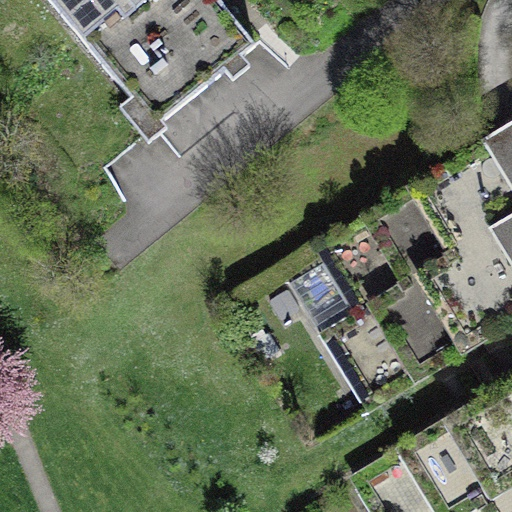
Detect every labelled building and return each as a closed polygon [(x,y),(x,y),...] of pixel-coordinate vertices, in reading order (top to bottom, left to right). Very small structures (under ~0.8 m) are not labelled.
[(211,0),(34,0),(152,144),(259,57),(211,0)] [(511,130),(501,137),(511,155),(511,130)] [(454,166),(511,260),(511,155),(501,137),(454,166)] [(406,196),(489,331),(511,316),(511,260),(454,166),(406,196)] [(489,331),(406,196),(320,248),(368,326),(333,348),(368,405),(489,331)] [(511,389),(478,410),(511,465),(511,389)] [(511,511),(511,465),(478,410),(357,484),(374,511),(511,511)]
